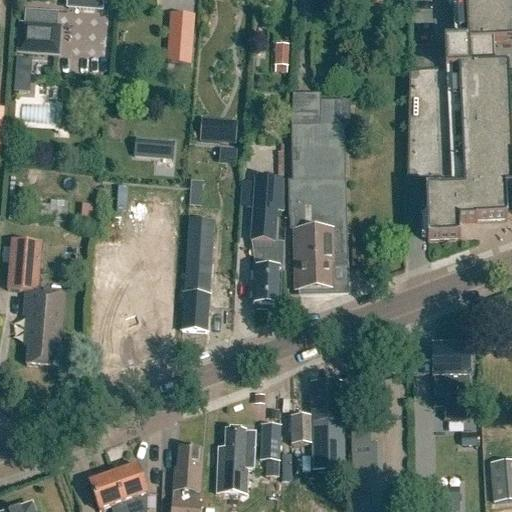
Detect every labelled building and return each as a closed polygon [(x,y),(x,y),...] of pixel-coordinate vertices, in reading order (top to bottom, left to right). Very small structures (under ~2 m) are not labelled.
[(298,0),(297,33),(310,34),(311,0),(298,0)] [(425,195),(427,246),(460,244),(459,226),(507,224),(505,194),(511,193),(511,162),(508,71),(494,72),(492,46),(511,44),(511,0),(464,0),(466,46),(443,47),(444,74),(409,76),(406,186),(436,185),(436,195),(425,195)] [(194,19),(170,17),(166,67),(191,68),(194,19)] [(60,30),(20,28),(18,56),(58,58),(60,30)] [(288,79),(289,51),(277,50),(276,78),(288,79)] [(28,94),(30,61),(13,60),(11,93),(28,94)] [(347,269),(344,129),(349,129),(350,105),(319,105),(319,98),(291,98),(292,184),(287,184),(288,222),(293,221),(294,283),(298,283),(298,294),(331,293),(331,280),(334,280),(333,270),(347,269)] [(236,131),(201,128),(200,144),(235,146),(236,131)] [(132,160),(171,160),(171,141),(132,140),(132,160)] [(254,271),(253,309),(279,310),(280,273),(282,273),(283,246),(275,245),(277,214),(282,215),(284,183),(255,181),(251,245),(264,246),(263,271),(254,271)] [(32,223),(67,226),(68,205),(51,203),(50,208),(33,207),(32,223)] [(207,275),(209,224),(188,224),(188,231),(181,231),(180,273),(185,273),(184,297),(181,335),(207,336),(210,275),(207,275)] [(102,230),(100,252),(113,252),(106,339),(148,343),(153,234),(102,230)] [(60,352),(64,298),(37,296),(41,246),(11,244),(7,294),(25,295),(23,319),(27,319),(25,349),(28,349),(26,369),(55,371),(57,351),(60,352)] [(469,349),(431,349),(432,381),(441,381),(443,424),(471,423),(469,381),(469,349)] [(312,449),(312,462),(335,461),(344,461),(343,386),(311,387),(311,421),(291,421),(291,449),(312,449)] [(351,426),(352,511),(376,511),(375,448),(369,448),(369,425),(351,426)] [(260,427),(259,478),(277,478),(278,427),(260,427)] [(220,452),(218,492),(245,493),(245,474),(254,474),(256,435),(244,435),(226,434),(225,452),(220,452)] [(477,436),(463,436),(463,450),(477,450),(477,436)] [(200,498),(204,453),(179,451),(177,473),(175,473),(174,486),(171,511),(200,511),(201,506),(198,506),(199,498),(200,498)] [(511,504),(511,465),(490,467),(493,506),(511,504)] [(113,478),(125,511),(145,511),(146,501),(143,499),(147,497),(137,469),(113,478)] [(125,511),(113,478),(89,486),(98,511),(105,511),(111,510),(111,511),(125,511)] [(457,511),(457,487),(417,487),(417,511),(457,511)]
